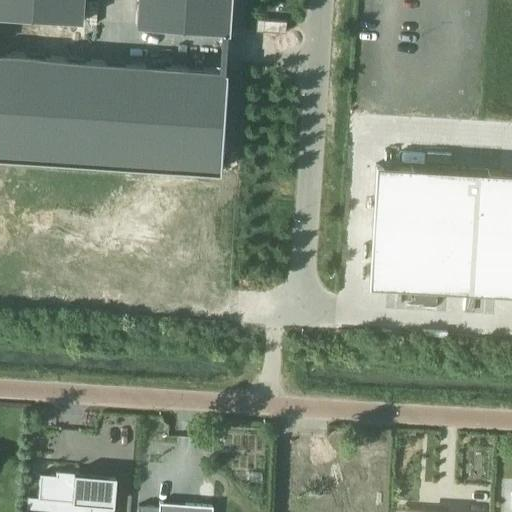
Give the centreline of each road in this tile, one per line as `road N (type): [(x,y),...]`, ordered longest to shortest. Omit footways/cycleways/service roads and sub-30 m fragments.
road 1 (unclassified): [(511,420),(0,386)]
road 2 (unclassified): [(303,305),(323,0)]
